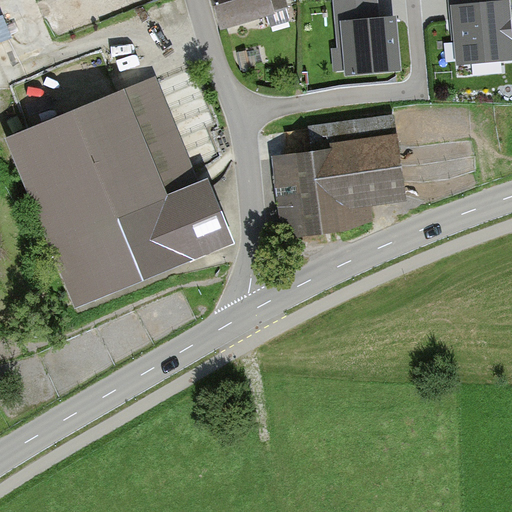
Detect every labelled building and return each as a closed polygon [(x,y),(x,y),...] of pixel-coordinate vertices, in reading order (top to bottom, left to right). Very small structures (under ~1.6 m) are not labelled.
[(214,0),(222,26),(287,7),(284,0),(214,0)] [(336,0),(339,24),(346,23),(350,71),(395,67),(391,21),(371,23),(369,0),(336,0)] [(456,0),(462,62),(511,57),(506,2),(485,4),(484,0),(456,0)] [(0,11),(0,37),(1,40),(15,35),(5,9),(0,11)] [(162,83),(18,139),(84,307),(246,244),(220,177),(202,184),(162,83)] [(316,152),(283,157),(293,236),(378,225),(375,205),(418,200),(410,140),(316,152)]
